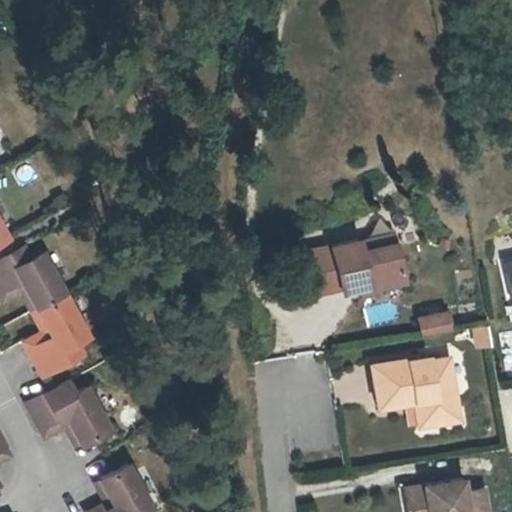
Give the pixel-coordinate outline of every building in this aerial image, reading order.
[(399,233),(380,237),(381,245),(401,241),(399,233)] [(401,280),(407,271),(401,241),(381,245),(380,237),(365,240),(364,237),(308,249),(316,290),(345,284),(345,287),(363,283),(371,281),(373,285),(374,285),(401,280)] [(0,260),(0,295),(17,287),(30,313),(56,301),(33,257),(20,263),(15,252),(0,260)] [(511,261),(503,263),(510,299),(511,299),(511,261)] [(375,290),(374,285),(373,285),(371,281),(363,283),(365,292),(375,290)] [(17,287),(0,295),(0,304),(11,299),(21,318),(30,313),(17,287)] [(398,317),(393,300),(364,307),(368,325),(398,317)] [(76,341),(56,301),(30,313),(42,338),(13,352),(21,368),(27,380),(69,358),(64,346),(76,341)] [(416,315),(419,332),(446,327),(442,310),(416,315)] [(30,313),(21,318),(29,334),(9,343),(11,347),(13,352),(42,338),(30,313)] [(426,394),(430,422),(460,417),(452,356),(430,358),(430,353),(411,357),(411,355),(372,361),(379,403),(416,398),(415,396),(426,394)] [(54,423),(68,451),(78,446),(83,443),(96,436),(75,393),(63,399),(57,387),(36,398),(21,406),(14,409),(28,436),(54,423)] [(420,423),(430,422),(426,394),(415,396),(416,398),(420,423)] [(60,455),(68,451),(54,423),(28,436),(32,444),(34,443),(35,443),(40,440),(50,435),(60,455)] [(342,465),(296,468),(297,481),(343,479),(342,465)] [(134,511),(116,473),(103,479),(93,485),(89,487),(101,511),(134,511)] [(428,511),(487,511),(485,487),(465,490),(463,477),(405,485),(408,511),(421,511),(429,511),(428,511)] [(101,511),(89,487),(81,491),(90,511),(89,511),(101,511)]
